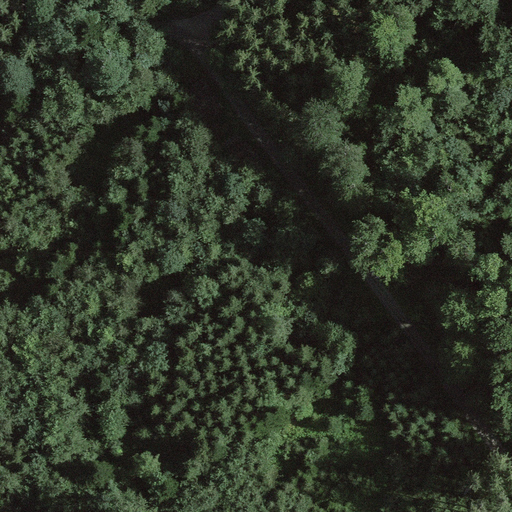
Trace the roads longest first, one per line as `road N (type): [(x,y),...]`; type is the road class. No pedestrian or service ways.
road 1 (track): [(511,472),(234,112),(174,0)]
road 2 (track): [(231,0),(0,81)]
road 3 (track): [(182,18),(29,0)]
